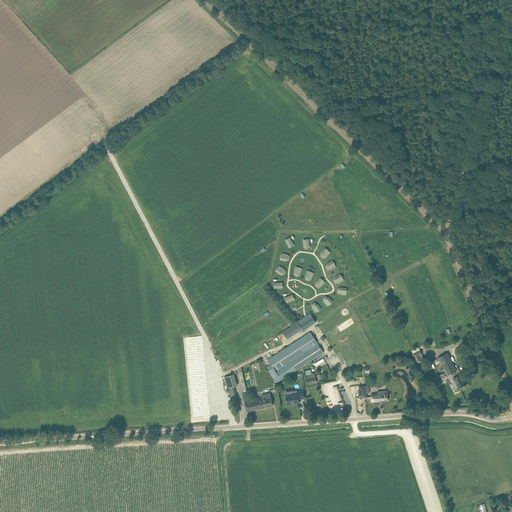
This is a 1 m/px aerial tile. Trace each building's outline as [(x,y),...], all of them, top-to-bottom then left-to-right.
[(291,237),(285,239),(288,248),(294,245),(291,237)] [(320,255),(325,259),(331,252),(326,248),(320,255)] [(281,253),(280,259),(289,261),(290,255),(281,253)] [(328,271),(336,267),(334,261),(325,265),(328,271)] [(278,265),(275,271),(284,276),(287,270),(278,265)] [(293,275),(300,277),(303,268),(296,266),(293,275)] [(308,270),(304,279),(310,281),(314,273),(308,270)] [(336,284),(344,280),(342,274),(333,278),(336,284)] [(314,283),(319,288),(325,282),(321,277),(314,283)] [(293,294),(285,297),(286,303),(295,301),(293,294)] [(327,295),(322,299),(328,306),(333,302),(327,295)] [(311,305),(316,313),(321,309),(316,301),(311,305)] [(303,330),(316,322),(310,313),(297,321),(303,330)] [(270,364),(266,366),(277,383),(324,353),(310,332),(268,360),(270,364)] [(330,355),(335,352),(324,335),(317,339),(321,347),(323,347),(324,349),(326,348),(329,353),(326,355),(328,358),(331,356),(330,355)] [(424,359),(420,350),(413,353),(417,362),(424,359)] [(451,373),(457,383),(459,388),(464,385),(464,386),(465,386),(464,385),(467,384),(462,374),(458,376),(455,371),(456,371),(447,353),(438,358),(447,375),(451,373)] [(306,375),(308,384),(317,382),(315,376),(314,373),(312,374),(311,369),(306,370),(307,375),(306,375)] [(443,373),(435,377),(437,381),(445,377),(443,373)] [(286,395),(287,400),(287,405),(299,403),(298,399),(304,398),(303,391),(298,392),(298,394),(286,395)] [(378,394),(371,394),(372,402),(388,400),(387,391),(377,391),(378,394)] [(245,401),(246,406),(247,411),(273,406),(270,393),(264,394),(265,397),(245,401)]
